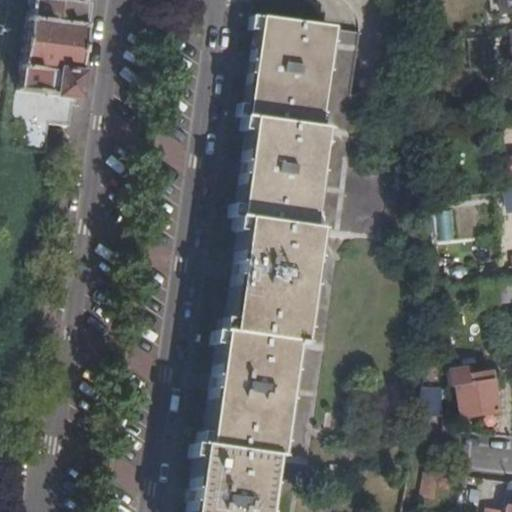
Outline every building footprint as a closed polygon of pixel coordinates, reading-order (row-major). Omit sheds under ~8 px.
[(85,4),(85,0),(29,0),(9,146),(43,152),(47,124),(67,126),(71,99),(73,99),(86,5),(85,4)] [(511,12),(511,0),(501,0),(503,13),(511,12)] [(327,29),(260,20),(247,120),(252,122),(239,221),(244,223),(227,336),(223,336),(207,446),(202,445),(191,511),(258,511),(261,489),(266,454),(272,455),(288,344),(294,346),(310,232),(305,231),(319,130),(313,129),(327,29)] [(447,145),(444,125),(412,129),(414,148),(447,145)] [(496,303),(511,300),(511,278),(502,279),(433,287),(435,302),(480,296),(480,308),(496,306),(496,303)] [(446,371),(449,387),(453,386),(458,417),(496,412),(489,371),(465,374),(464,368),(446,371)] [(417,417),(453,414),(449,387),(422,389),(417,417)] [(342,465),(330,463),(326,489),(339,490),(342,465)] [(438,477),(425,474),(420,493),(434,496),(438,477)]
